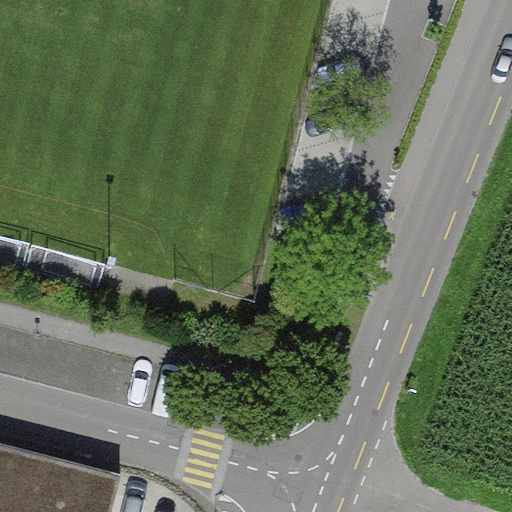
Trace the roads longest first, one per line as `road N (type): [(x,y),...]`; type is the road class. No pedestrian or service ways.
road 1 (residential): [(324,488),(511,13)]
road 2 (residential): [(0,404),(324,488)]
